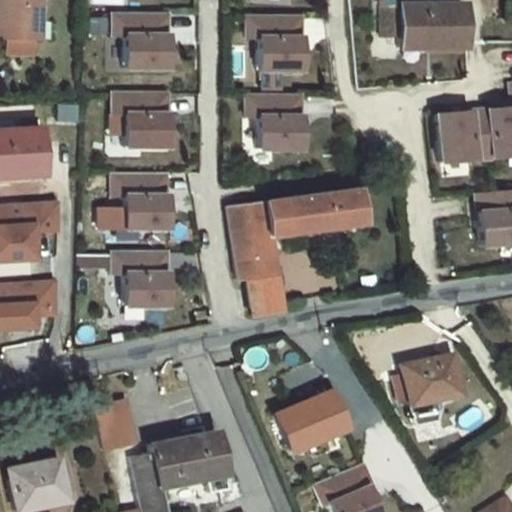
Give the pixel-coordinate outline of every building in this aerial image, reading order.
[(43,0),(1,0),(1,2),(0,2),(0,45),(42,46),(43,0)] [(357,0),(359,27),(378,27),(378,40),(402,40),(442,39),(441,0),(357,0)] [(172,70),(173,15),(119,14),(119,37),(130,37),(129,69),(172,70)] [(302,71),(303,16),(250,14),(249,37),(260,38),(259,70),(302,71)] [(442,39),(402,40),(402,47),(442,46),(442,39)] [(511,156),(511,83),(508,83),(511,108),(440,115),(444,163),(511,156)] [(303,149),(304,94),(250,92),(250,115),(261,116),(260,148),(303,149)] [(172,149),(173,94),(119,93),(119,116),(130,116),(129,148),(172,149)] [(44,132),(0,132),(0,176),(44,176),(44,132)] [(168,230),(169,175),(115,174),(115,197),(126,197),(125,229),(168,230)] [(249,281),(256,320),(289,313),(276,236),(365,222),(359,187),(228,207),(240,282),(249,281)] [(478,222),(482,222),(485,246),(511,243),(511,190),(475,194),(478,222)] [(0,205),(0,261),(39,259),(37,231),(50,231),(49,203),(0,205)] [(122,208),(99,208),(99,228),(123,228),(122,208)] [(170,306),(172,251),(118,250),(117,273),(128,273),(128,305),(170,306)] [(0,330),(37,329),(37,315),(54,314),(53,284),(0,286),(0,330)] [(453,356),(403,366),(412,407),(461,397),(453,356)] [(321,384),(267,409),(286,454),(318,440),(315,432),(338,421),(321,384)] [(128,401),(98,407),(107,451),(138,444),(128,401)] [(211,478),(224,476),(215,433),(202,435),(211,478)] [(159,488),(211,478),(202,435),(149,447),(150,455),(130,459),(137,493),(159,488)] [(53,470),(20,476),(26,511),(28,511),(79,502),(70,459),(52,462),(53,470)] [(327,507),(332,504),(335,511),(382,511),(371,487),(374,486),(365,467),(318,489),(327,507)] [(164,511),(159,488),(137,493),(140,511),(164,511)] [(511,511),(511,508),(499,489),(471,508),(473,511),(511,511)]
